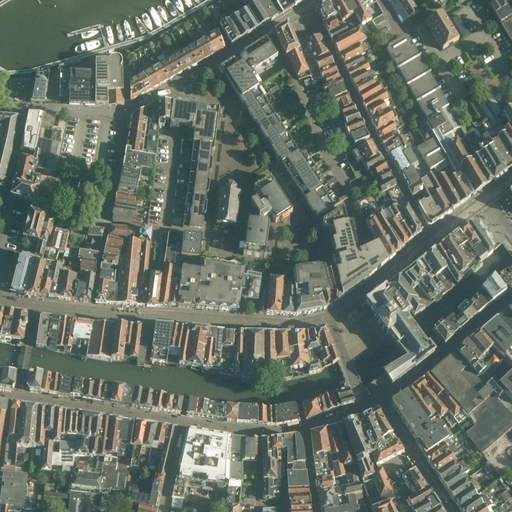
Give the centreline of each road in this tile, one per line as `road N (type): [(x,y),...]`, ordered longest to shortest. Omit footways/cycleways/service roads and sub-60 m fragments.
road 1 (residential): [(0,298),(91,313),(304,323),(330,317),(430,240)]
road 2 (residential): [(430,240),(311,10)]
road 3 (residential): [(310,227),(356,197),(266,31)]
road 4 (residential): [(380,0),(398,34),(414,25),(438,65),(481,38),(504,78)]
road 5 (residential): [(153,238),(155,228),(165,229),(176,84)]
road 6 (residential): [(451,511),(381,400)]
road 7 (residential): [(103,239),(127,111)]
